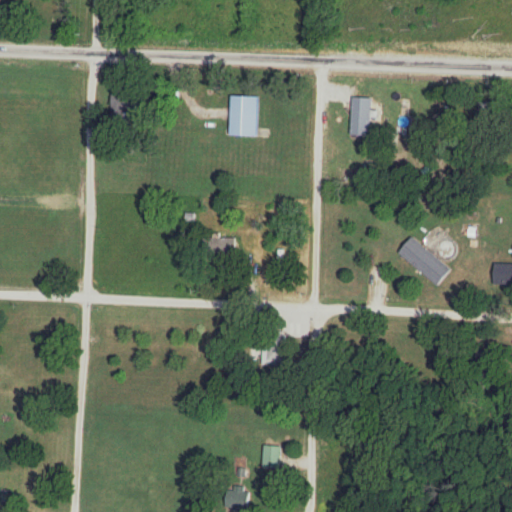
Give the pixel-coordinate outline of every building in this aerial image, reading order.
[(9,0),(0,0),(0,19),(9,20),(9,0)] [(135,92),(112,91),(111,127),(134,128),(135,92)] [(260,138),(260,97),(233,97),(233,137),(260,138)] [(373,137),(373,98),(353,98),(353,137),(373,137)] [(398,252),(439,288),(453,273),(412,236),(398,252)] [(237,238),(215,238),(215,261),(237,261),(237,238)] [(281,268),(294,268),(294,244),(281,244),(281,268)] [(493,285),(511,285),(511,264),(493,265),(493,285)] [(264,341),(264,366),(285,366),(285,341),(264,341)] [(264,469),(282,469),(282,447),(264,447),(264,469)] [(251,487),(228,487),(228,510),(251,510),(251,487)]
